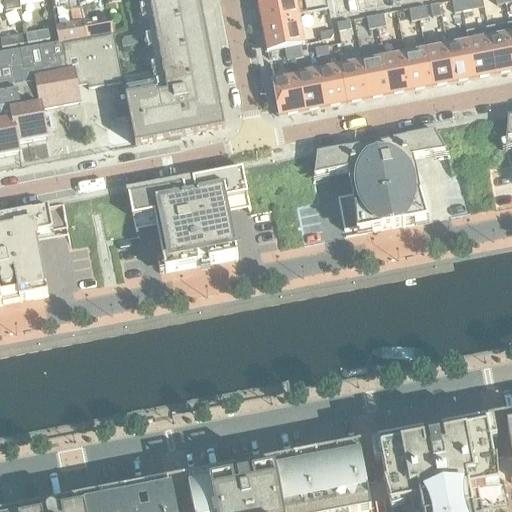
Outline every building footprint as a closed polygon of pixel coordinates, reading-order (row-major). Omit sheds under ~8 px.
[(0,0),(0,2),(3,2),(5,13),(19,11),(17,0),(0,0)] [(54,0),(56,10),(65,8),(66,13),(70,13),(72,24),(55,27),(58,45),(62,44),(62,43),(85,39),(82,24),(80,11),(77,0),(54,0)] [(77,0),(80,11),(82,24),(87,23),(84,10),(92,9),(90,0),(106,0),(108,7),(120,4),(119,0),(77,0)] [(126,101),(129,118),(134,148),(167,141),(167,137),(179,135),(179,139),(224,130),(199,0),(148,0),(161,65),(151,67),(156,93),(127,98),(125,98),(126,101)] [(255,0),(259,18),(262,31),(299,24),(294,0),(255,0)] [(468,0),(465,0),(460,1),(462,14),(471,12),(468,0)] [(451,3),(454,15),(462,14),(460,1),(451,3)] [(439,5),(430,7),(433,19),(441,18),(439,5)] [(425,8),(417,9),(419,22),(428,20),(425,8)] [(411,23),(419,22),(417,9),(408,11),(411,23)] [(383,16),(374,17),(377,30),(385,28),(383,16)] [(366,19),(368,32),(377,30),(374,17),(366,19)] [(111,19),(87,23),(82,24),(85,39),(113,34),(111,19)] [(336,25),(338,33),(350,31),(349,22),(336,25)] [(292,49),(301,47),(303,46),(299,24),(262,31),(266,53),(284,50),(292,49)] [(26,35),(28,44),(48,40),(46,31),(26,35)] [(332,32),(319,35),(321,43),(330,41),(333,37),(332,32)] [(113,36),(113,34),(85,39),(62,43),(62,44),(58,45),(39,47),(0,54),(0,158),(20,155),(18,145),(47,140),(42,111),(80,104),(77,89),(77,85),(87,83),(88,91),(122,85),(113,36)] [(0,40),(1,48),(22,45),(21,36),(0,39),(0,40)] [(497,77),(511,74),(511,43),(511,36),(489,40),(497,77)] [(136,41),(132,38),(124,39),(121,43),(122,48),(137,46),(136,41)] [(475,81),(497,77),(489,40),(468,44),(475,81)] [(447,48),(454,85),(475,81),(468,44),(447,48)] [(303,59),(301,47),(292,49),(295,61),(303,59)] [(327,48),(315,50),(316,59),(329,57),(327,48)] [(425,53),(433,89),(454,85),(447,48),(425,53)] [(295,61),(292,49),(284,50),(286,63),(295,61)] [(404,57),(411,94),(433,89),(425,53),(404,57)] [(404,57),(383,61),(390,98),(411,94),(404,57)] [(361,65),(369,102),(390,98),(383,61),(361,65)] [(340,69),(347,106),(369,102),(361,65),(340,69)] [(319,73),(326,110),(347,106),(340,69),(319,73)] [(298,77),(305,114),(326,110),(319,73),(298,77)] [(281,119),(294,116),(305,114),(298,77),(277,81),(272,82),(279,118),(280,118),(281,119)] [(116,120),(129,118),(126,101),(113,103),(116,120)] [(316,155),(314,176),(313,186),(314,186),(315,180),(347,173),(352,198),(338,200),(344,233),(389,224),(390,230),(402,228),(402,229),(427,224),(420,199),(412,161),(445,155),(448,161),(449,160),(444,151),(434,133),(434,132),(405,138),(392,141),(393,146),(360,152),(359,147),(345,150),(316,155)] [(165,274),(238,260),(228,213),(248,210),(248,213),(250,213),(242,170),(192,179),(195,196),(186,198),(183,181),(126,192),(127,194),(135,235),(138,235),(137,231),(156,227),(163,263),(157,264),(159,274),(165,273),(165,274)] [(48,207),(0,216),(0,307),(47,298),(35,235),(53,232),(48,207)] [(480,511),(477,492),(498,487),(498,486),(496,464),(495,464),(495,465),(494,465),(485,421),(377,442),(385,486),(384,486),(383,486),(390,508),(411,504),(412,511),(480,511)] [(370,511),(366,485),(358,446),(186,480),(192,511),(370,511)] [(172,511),(167,483),(18,511),(172,511)]
